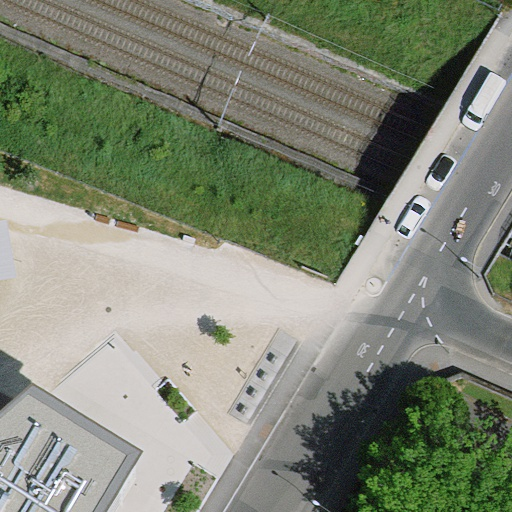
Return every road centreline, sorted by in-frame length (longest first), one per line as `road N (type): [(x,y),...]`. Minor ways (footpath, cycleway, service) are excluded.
road 1 (residential): [(277,511),(410,293)]
road 2 (residential): [(410,293),(511,129)]
